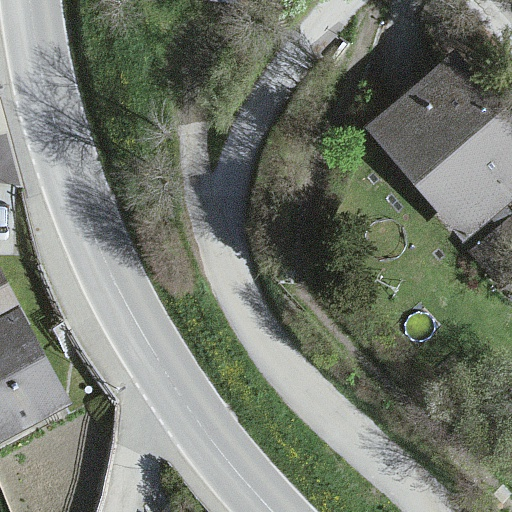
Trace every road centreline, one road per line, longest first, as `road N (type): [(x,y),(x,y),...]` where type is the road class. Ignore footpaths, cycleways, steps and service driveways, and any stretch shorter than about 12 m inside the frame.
road 1 (residential): [(426,511),(280,368),(243,316),(224,259),(238,148),(274,82),(338,0)]
road 2 (tertiary): [(30,0),(52,118),(111,279),(210,439),(273,511)]
